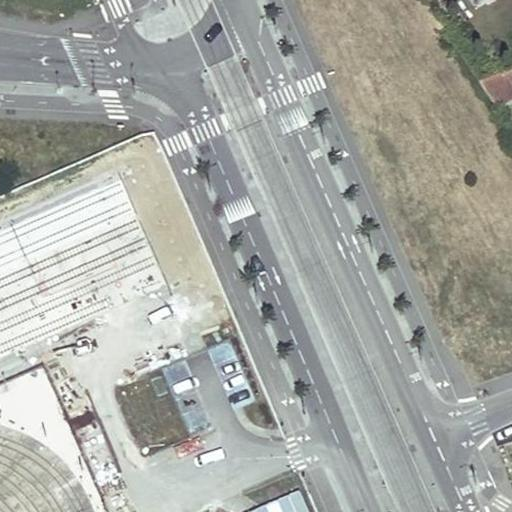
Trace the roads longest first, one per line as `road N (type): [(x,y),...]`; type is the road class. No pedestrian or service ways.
road 1 (unclassified): [(432,433),(243,0)]
road 2 (residential): [(241,219),(368,511)]
road 3 (unclassified): [(162,66),(199,114),(241,219)]
road 4 (tertiary): [(0,56),(162,66)]
